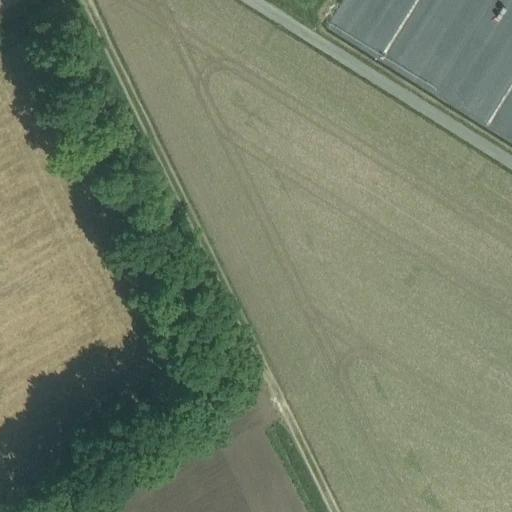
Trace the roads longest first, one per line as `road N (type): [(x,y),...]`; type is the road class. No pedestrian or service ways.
road 1 (track): [(335,511),(83,0)]
road 2 (unclassified): [(265,0),(511,155)]
